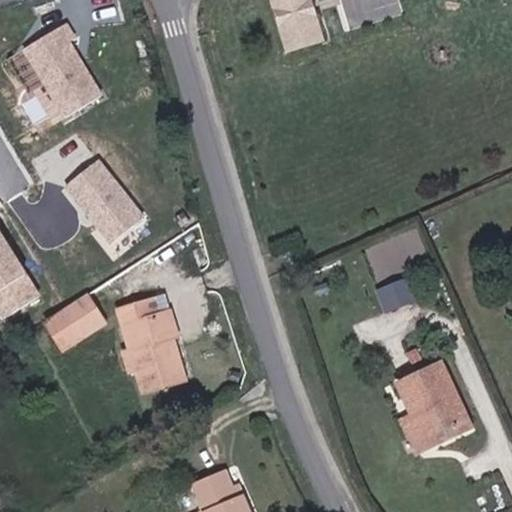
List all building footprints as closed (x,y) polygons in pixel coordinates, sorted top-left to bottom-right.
[(329,48),(315,0),(273,0),(290,59),(329,48)] [(62,27),(21,51),(61,120),(102,96),(62,27)] [(145,213),(99,159),(65,188),(111,242),(145,213)] [(0,237),(0,316),(0,317),(36,294),(0,237)] [(283,255),(291,273),(314,263),(306,246),(283,255)] [(403,276),(398,278),(406,296),(410,294),(403,276)] [(398,278),(376,287),(383,305),(406,296),(398,278)] [(85,293),(42,321),(62,352),(105,325),(85,293)] [(160,316),(154,295),(122,304),(128,325),(160,316)] [(169,314),(160,316),(128,325),(136,350),(142,368),(150,393),(191,382),(169,314)] [(142,368),(136,350),(128,352),(134,370),(142,368)] [(441,356),(396,376),(412,413),(426,446),(470,424),(441,356)] [(426,446),(412,413),(402,417),(416,450),(426,446)] [(258,511),(247,489),(241,492),(236,483),(228,465),(196,481),(210,511),(258,511)] [(236,483),(241,492),(247,489),(243,480),(236,483)]
